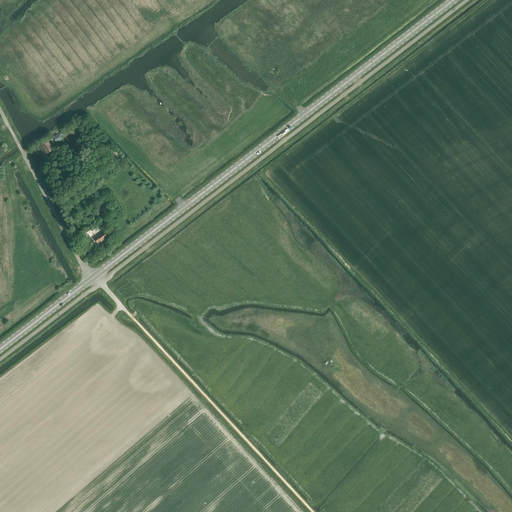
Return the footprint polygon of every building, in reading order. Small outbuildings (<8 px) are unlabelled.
[(53,137),(57,143),(62,140),(58,134),(53,137)] [(42,146),(47,154),(53,150),(48,142),(42,146)] [(114,215),(106,222),(108,225),(116,219),(114,215)] [(87,231),(91,235),(99,230),(95,225),(87,231)] [(109,235),(106,231),(94,239),(97,243),(100,241),(101,241),(105,238),(109,235)]
